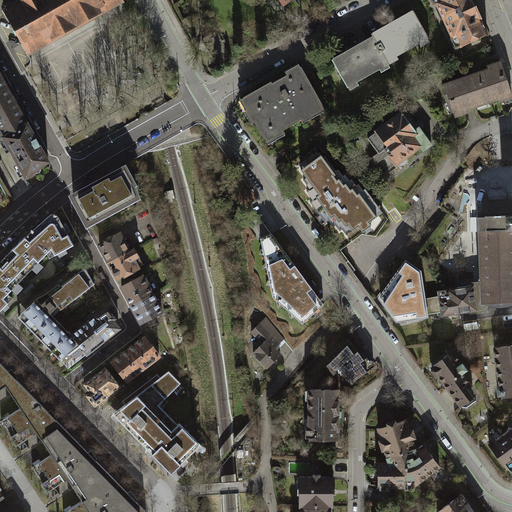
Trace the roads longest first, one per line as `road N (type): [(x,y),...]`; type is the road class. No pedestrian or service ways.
road 1 (residential): [(202,97),(407,375)]
road 2 (residential): [(190,491),(265,484),(265,396),(296,355),(335,323)]
road 3 (residential): [(55,185),(132,327),(58,389)]
road 4 (residential): [(365,287),(464,146),(511,119)]
road 5 (residential): [(202,97),(376,0)]
road 6 (residential): [(407,375),(487,484),(511,499)]
road 7 (residential): [(407,375),(360,412),(358,511)]
road 8 (residential): [(71,174),(202,97)]
road 9 (residential): [(58,389),(161,496)]
road 10 (residential): [(0,47),(71,174)]
